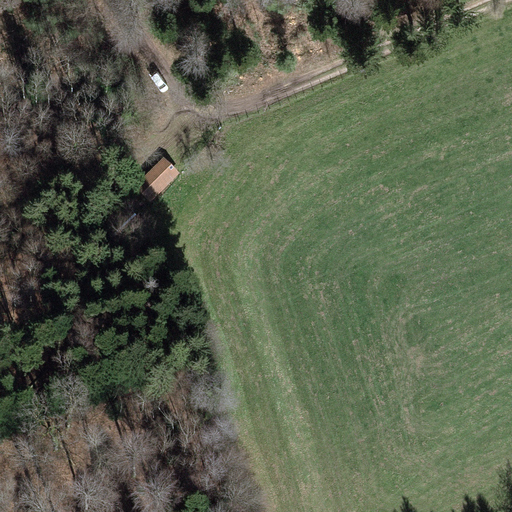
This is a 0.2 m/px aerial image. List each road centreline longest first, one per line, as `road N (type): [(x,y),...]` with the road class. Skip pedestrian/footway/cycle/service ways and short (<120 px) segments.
road 1 (track): [(193,116),(223,118),(498,0)]
road 2 (track): [(111,0),(193,116)]
